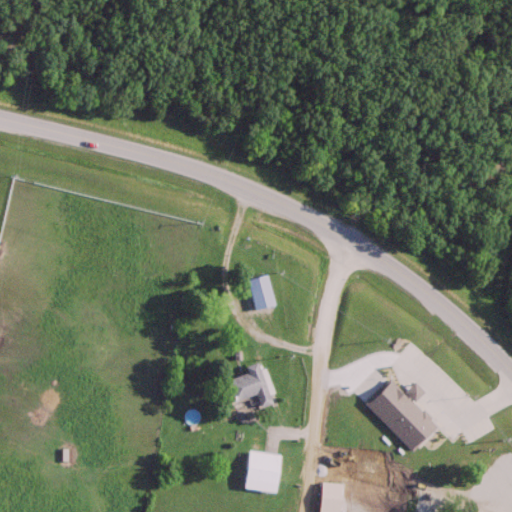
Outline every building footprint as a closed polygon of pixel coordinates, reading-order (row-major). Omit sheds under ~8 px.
[(272,307),(264,277),(244,282),(252,312),(272,307)] [(253,397),(257,409),(269,405),(256,365),(243,369),(245,375),(223,383),(231,405),(253,397)] [(338,390),(389,426),(383,434),(398,445),(403,438),(422,451),(430,440),(455,458),(451,464),(464,473),(481,450),(361,366),(351,380),(347,377),(338,390)] [(344,437),(362,439),(364,414),(346,412),(344,437)] [(274,487),(278,457),(246,453),(242,482),(274,487)] [(382,511),(384,491),(318,485),(315,511),(382,511)] [(511,511),(511,497),(500,511),(511,511)]
